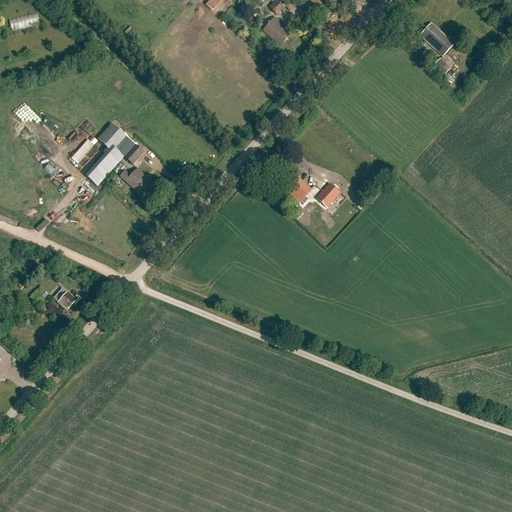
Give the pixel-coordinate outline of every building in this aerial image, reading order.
[(209,0),(205,5),(212,12),(223,0),(209,0)] [(289,0),(276,0),(269,9),(277,16),(290,1),(289,0)] [(225,17),(233,8),(229,4),(220,12),(225,17)] [(13,32),(41,24),(38,13),(9,20),(13,32)] [(292,34),(274,18),(263,31),(280,47),(292,34)] [(431,25),(420,37),(443,58),(456,44),(449,38),(447,40),(431,25)] [(433,67),(443,77),(451,70),(440,60),(433,67)] [(111,125),(97,141),(113,155),(127,139),(111,125)] [(88,140),(71,159),(77,165),(95,146),(88,140)] [(135,146),(124,158),(133,166),(144,154),(135,146)] [(116,168),(108,161),(98,172),(106,179),(116,168)] [(155,186),(137,170),(131,177),(125,172),(120,178),(143,199),(155,186)] [(294,175),(282,188),(299,203),(310,191),(294,175)] [(329,185),(316,200),(327,210),(341,195),(329,185)] [(55,193),(47,202),(49,204),(58,196),(55,193)] [(48,296),(40,289),(32,298),(39,305),(48,296)] [(58,304),(67,312),(76,301),(67,294),(63,289),(53,300),(58,304)]
